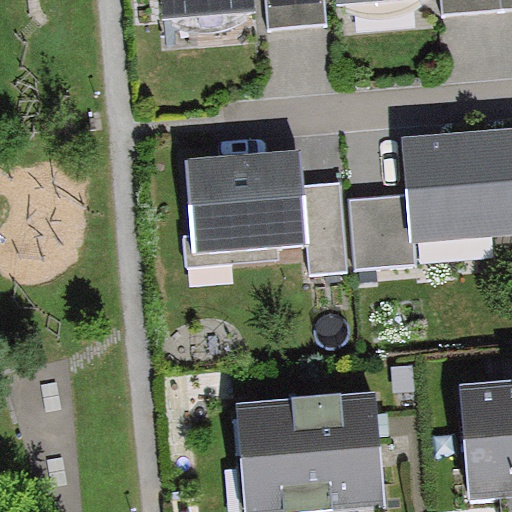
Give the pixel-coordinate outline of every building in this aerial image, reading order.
[(159,0),(163,42),(256,35),(253,0),(159,0)] [(315,0),(267,0),(270,27),(317,23),(315,0)] [(334,0),(337,31),(434,22),(431,0),(334,0)] [(511,0),(445,0),(447,11),(511,4),(511,0)] [(377,185),(408,185),(407,132),(377,133),(377,185)] [(511,145),(420,151),(408,152),(412,204),(352,208),(357,278),(416,274),(414,255),(511,248),(511,145)] [(287,163),(190,169),(197,267),(301,260),(303,282),(342,279),(336,190),(301,192),(299,163),(287,163)] [(511,393),(464,397),(472,509),(511,506),(511,393)] [(382,405),(243,412),(247,511),(387,511),(383,427),(382,405)]
